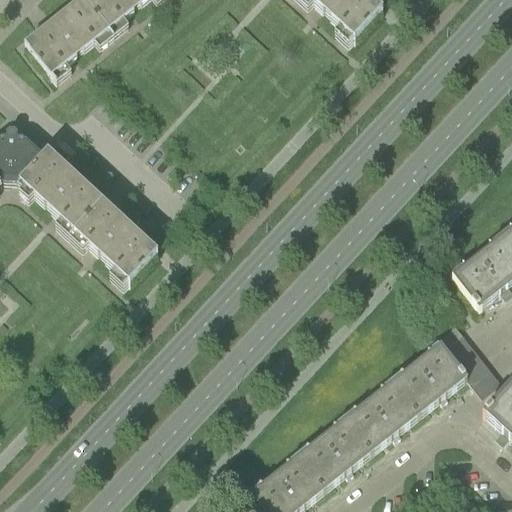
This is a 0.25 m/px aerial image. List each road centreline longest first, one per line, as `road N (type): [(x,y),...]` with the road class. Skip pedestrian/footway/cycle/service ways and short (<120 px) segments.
road 1 (primary): [(504,0),(33,511)]
road 2 (primary): [(103,511),(511,67)]
road 3 (residential): [(511,489),(452,434),(351,511)]
